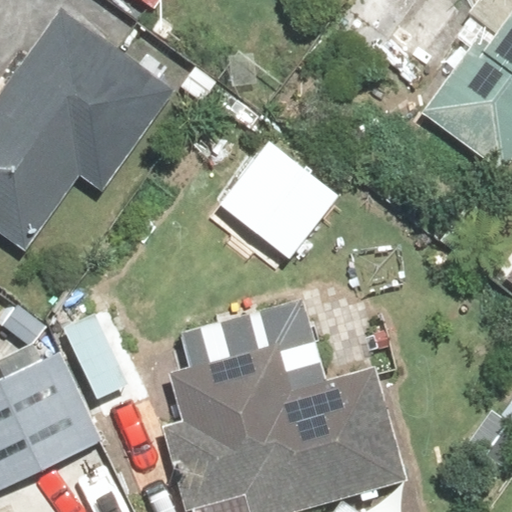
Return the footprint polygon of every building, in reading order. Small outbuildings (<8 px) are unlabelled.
[(179,95),(52,0),(0,0),(0,231),(27,252),(81,180),(103,196),(179,95)] [(127,0),(154,19),(167,0),(127,0)] [(511,0),(476,0),(465,16),(483,29),(420,117),(505,177),(511,167),(511,0)] [(152,403),(90,269),(48,314),(100,427),(152,403)] [(50,326),(15,300),(0,320),(0,341),(25,360),(50,326)] [(166,432),(191,511),(308,511),(406,481),(372,375),(293,400),(276,345),(168,380),(183,426),(166,432)] [(61,356),(0,383),(0,493),(102,447),(61,356)]
